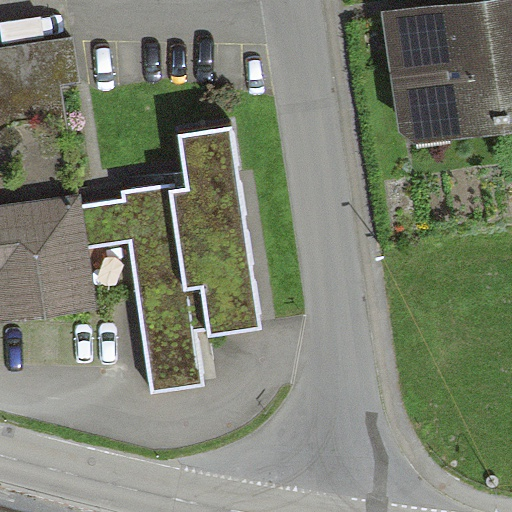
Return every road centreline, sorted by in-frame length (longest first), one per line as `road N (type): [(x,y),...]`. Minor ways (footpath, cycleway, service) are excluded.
road 1 (residential): [(294,0),(337,306),(322,511)]
road 2 (primary): [(244,511),(0,454)]
